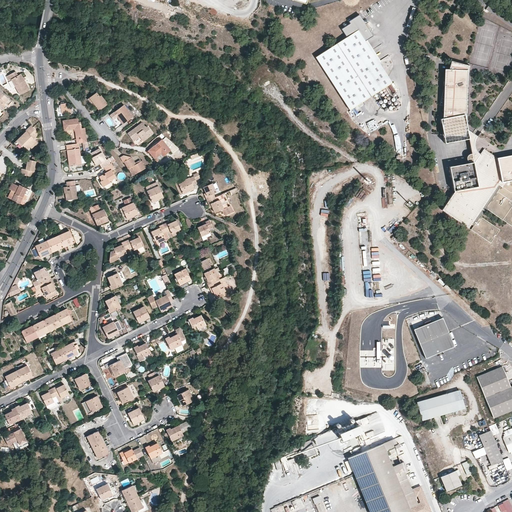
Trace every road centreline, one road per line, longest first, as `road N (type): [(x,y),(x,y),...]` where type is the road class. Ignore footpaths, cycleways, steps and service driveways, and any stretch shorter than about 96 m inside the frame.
road 1 (track): [(61,84),(89,75),(175,116),(206,120),(247,179),(257,238),(249,301),(219,351),(180,511)]
road 2 (residential): [(163,410),(121,437),(89,359)]
road 3 (residential): [(196,299),(89,359)]
